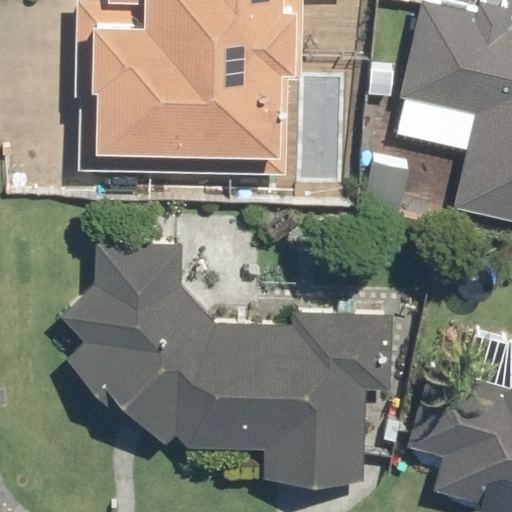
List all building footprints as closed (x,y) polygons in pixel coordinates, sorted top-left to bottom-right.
[(67,0),(65,163),(282,167),(284,72),(298,72),(299,0),(67,0)] [(446,204),(511,218),(511,2),(501,0),(414,0),(387,124),(460,140),(446,204)] [(211,315),(179,282),(179,233),(88,232),(88,276),(55,306),(80,332),(59,351),(119,413),(128,405),(158,437),(170,426),(182,439),(255,440),(254,475),(360,476),(361,380),(388,381),(389,304),(285,303),(285,316),(211,315)] [(242,239),(190,234),(187,276),(238,281),(242,239)] [(511,372),(499,379),(424,358),(402,436),(436,446),(425,484),(511,508),(511,372)]
